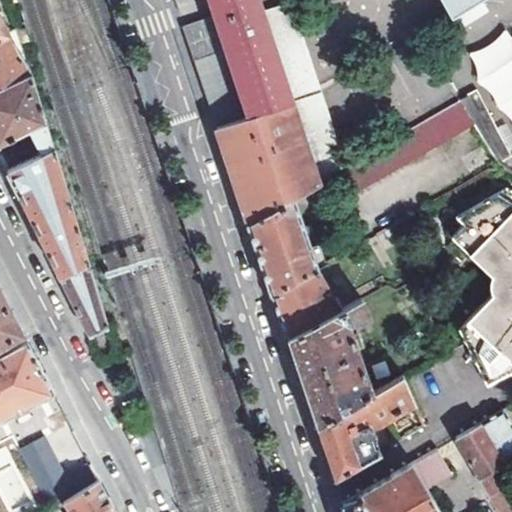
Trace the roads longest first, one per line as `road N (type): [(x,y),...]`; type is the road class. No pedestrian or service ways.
road 1 (residential): [(136,0),(307,511)]
road 2 (residential): [(0,221),(148,511)]
